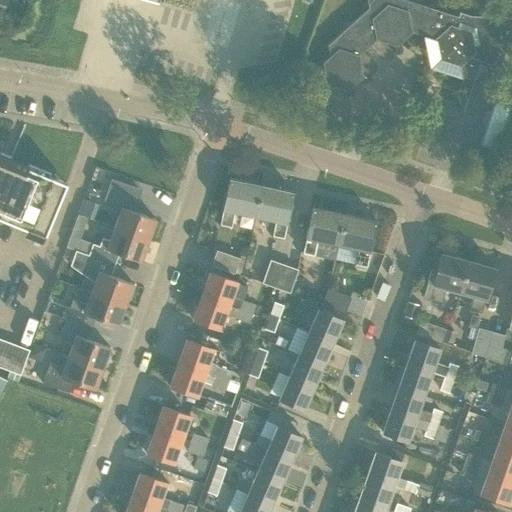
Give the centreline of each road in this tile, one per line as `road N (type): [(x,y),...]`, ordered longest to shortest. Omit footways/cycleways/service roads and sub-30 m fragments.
road 1 (residential): [(82,511),(217,126)]
road 2 (residential): [(422,194),(311,511)]
road 3 (unclassified): [(217,126),(0,79)]
road 4 (unclassified): [(422,194),(217,126)]
